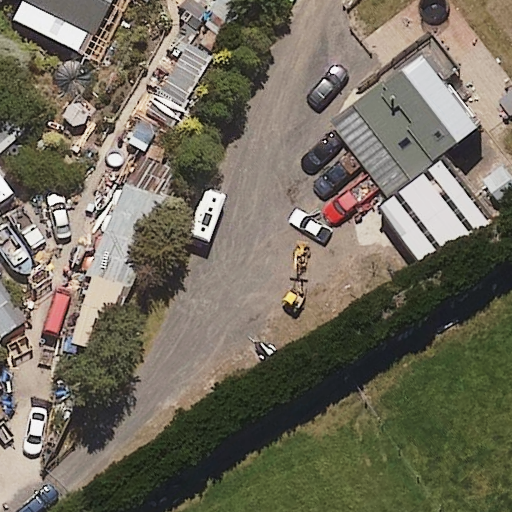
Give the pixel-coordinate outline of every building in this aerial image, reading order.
[(19,0),(21,1),(11,21),(81,54),(107,0),(19,0)] [(389,195),(479,122),(421,51),(331,124),(389,195)] [(500,208),(511,200),(511,163),(506,167),(504,164),(481,180),(477,174),(459,186),(487,226),(504,214),(500,208)] [(442,241),(477,216),(452,181),(417,205),(442,241)] [(0,339),(26,322),(0,282),(0,339)]
